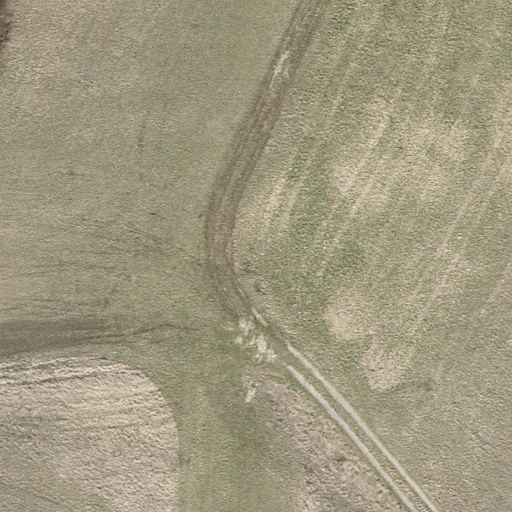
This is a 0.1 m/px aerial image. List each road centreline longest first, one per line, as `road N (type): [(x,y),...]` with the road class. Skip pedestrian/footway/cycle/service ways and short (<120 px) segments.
road 1 (track): [(323,0),(239,178),(229,264),(270,335)]
road 2 (track): [(0,367),(117,368),(270,335)]
road 3 (track): [(270,335),(429,511)]
